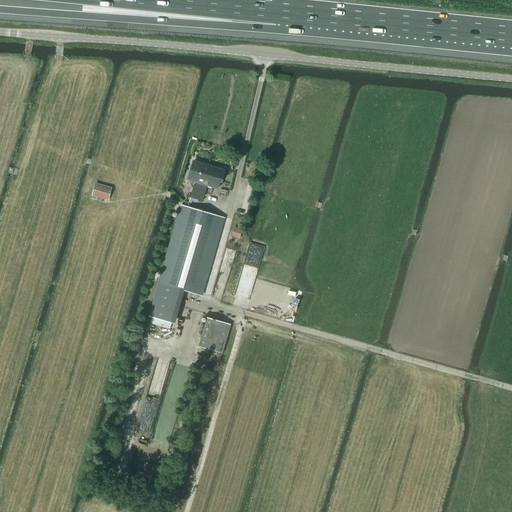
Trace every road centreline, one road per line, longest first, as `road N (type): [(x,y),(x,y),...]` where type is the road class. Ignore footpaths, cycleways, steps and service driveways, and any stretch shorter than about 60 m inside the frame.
road 1 (unclassified): [(511,80),(0,32)]
road 2 (track): [(243,314),(511,389)]
road 3 (trunk): [(0,10),(276,10)]
road 4 (track): [(204,304),(243,314),(185,511)]
road 5 (motorway): [(276,10),(511,34)]
